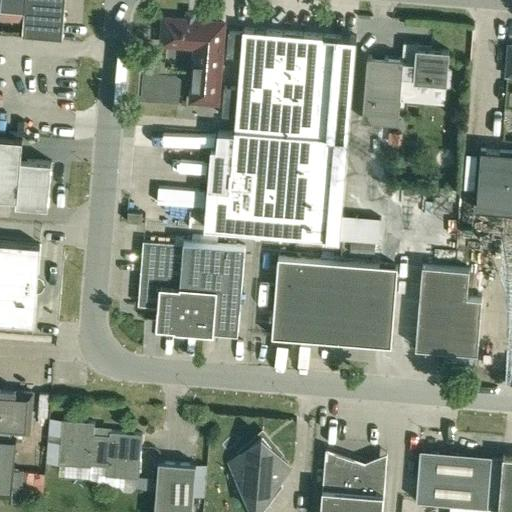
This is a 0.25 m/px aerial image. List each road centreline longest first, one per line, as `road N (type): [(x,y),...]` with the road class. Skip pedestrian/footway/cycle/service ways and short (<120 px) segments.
road 1 (unclassified): [(511,404),(147,376),(101,355),(92,313),(121,0)]
road 2 (unknown): [(320,511),(328,390)]
